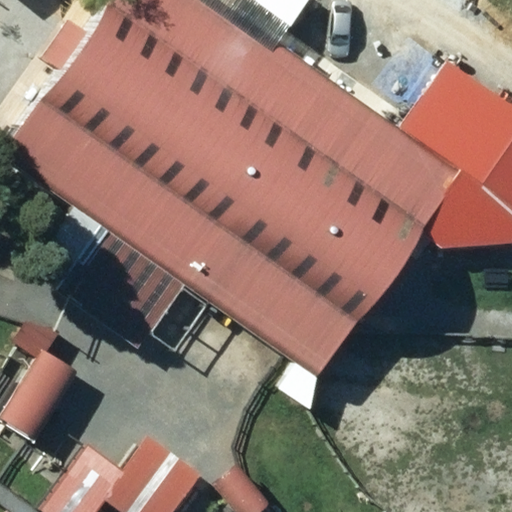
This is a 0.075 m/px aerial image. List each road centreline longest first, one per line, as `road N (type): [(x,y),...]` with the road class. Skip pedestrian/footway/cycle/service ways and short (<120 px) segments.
road 1 (track): [(511,325),(433,320),(371,276)]
road 2 (track): [(397,0),(511,88)]
